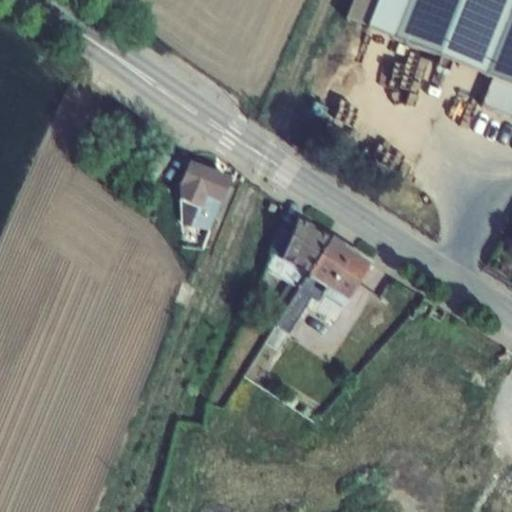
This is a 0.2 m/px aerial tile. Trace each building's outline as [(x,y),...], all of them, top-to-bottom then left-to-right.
[(366,28),(377,0),(353,0),(345,20),(366,28)] [(511,86),(511,0),(377,0),(366,28),(492,78),(511,86)] [(511,118),(511,86),(492,78),(481,106),(511,118)] [(143,165),(155,173),(170,150),(157,142),(143,165)] [(189,162),(180,184),(182,225),(211,229),(230,179),(189,162)] [(277,306),(284,311),(331,239),(298,218),(292,234),(279,229),(269,254),(271,255),(266,269),(290,285),(277,306)] [(335,322),(370,265),(331,239),(284,311),(264,343),(278,352),(307,305),(335,322)] [(193,289),(182,284),(176,301),(186,305),(193,289)] [(446,313),(435,306),(428,316),(440,323),(446,313)]
